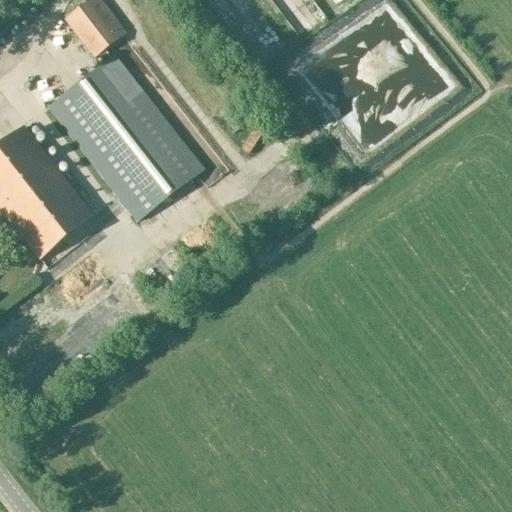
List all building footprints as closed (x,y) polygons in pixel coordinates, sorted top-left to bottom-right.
[(94,61),(127,35),(100,0),(90,0),(64,21),(94,61)] [(313,0),(329,20),(355,0),(263,0),(270,8),(280,0),(313,0)] [(428,121),(460,96),(386,4),(341,41),(351,33),(357,41),(380,23),(435,92),(417,107),(428,121)] [(30,56),(0,77),(0,84),(17,107),(41,90),(29,74),(38,68),(30,56)] [(136,225),(204,172),(115,57),(47,110),(136,225)] [(335,90),(350,125),(377,113),(362,78),(335,90)] [(231,137),(241,143),(248,132),(238,125),(231,137)] [(0,212),(39,262),(94,219),(24,130),(0,148),(0,212)]
